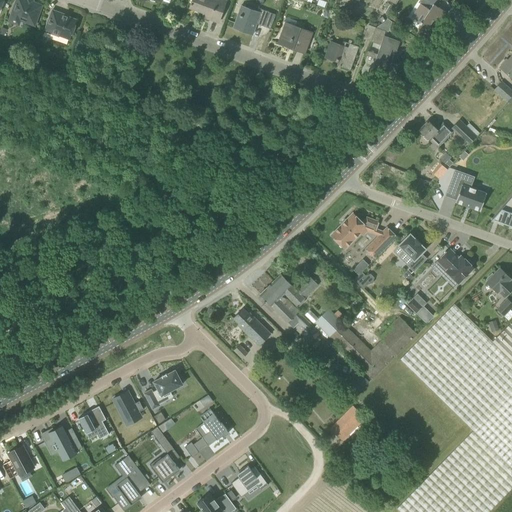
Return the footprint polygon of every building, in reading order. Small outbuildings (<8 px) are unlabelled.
[(24,0),(17,0),(15,7),(9,22),(19,26),(22,20),(34,25),(41,6),(24,0)] [(224,0),(192,0),(190,8),(211,15),(210,19),(218,22),(227,1),(224,0)] [(418,27),(425,33),(436,16),(441,20),(446,12),(433,5),(430,9),(421,3),(412,17),(420,22),(419,23),(420,23),(418,27)] [(256,11),(241,5),(240,5),(233,28),(253,35),(257,24),(264,27),(269,12),(257,7),(256,11)] [(74,26),(76,21),(62,16),(63,14),(52,10),(44,31),(51,34),(52,32),(69,38),(71,33),(73,32),(75,28),(74,26)] [(398,18),(391,14),(389,18),(396,22),(398,18)] [(287,23),(279,43),(288,47),(288,48),(305,54),(313,33),(287,23)] [(364,39),(371,41),(376,28),(368,25),(364,39)] [(385,31),(376,28),(371,41),(380,45),(372,70),(378,72),(379,70),(395,76),(399,65),(397,64),(397,63),(395,62),(395,63),(388,60),(392,49),(397,51),(400,42),(383,36),(385,31)] [(42,38),(34,41),(37,47),(45,44),(42,38)] [(331,41),(325,57),(338,62),(338,61),(344,62),(342,67),(350,70),(358,47),(350,44),(349,48),(331,41)] [(511,56),(508,61),(507,59),(500,68),(511,78),(511,56)] [(493,90),(507,102),(511,95),(511,90),(501,81),(493,90)] [(452,128),(469,144),(477,136),(460,119),(452,128)] [(428,120),(419,130),(424,135),(424,137),(427,140),(429,140),(430,141),(432,140),(439,147),(453,132),(444,123),(437,129),(428,120)] [(468,155),(464,151),(458,157),(463,161),(468,155)] [(407,179),(381,169),(377,178),(404,188),(407,179)] [(466,174),(455,169),(448,186),(457,189),(457,190),(459,191),(456,202),(480,211),(486,193),(462,185),(466,174)] [(511,196),(492,219),(511,226),(511,212),(511,213),(511,212),(511,196)] [(331,235),(345,249),(366,227),(375,230),(378,222),(367,218),(362,222),(353,213),(331,235)] [(368,251),(375,258),(396,236),(387,228),(382,233),(384,235),(368,251)] [(399,257),(414,271),(426,258),(421,253),(425,249),(421,244),(415,238),(410,234),(408,236),(406,235),(401,240),(403,241),(399,245),(404,251),(399,257)] [(449,249),(438,260),(445,267),(443,269),(458,283),(474,268),(472,266),(473,264),(468,259),(467,261),(461,255),(459,258),(449,249)] [(505,296),(511,288),(511,282),(509,280),(511,279),(500,268),(493,275),(492,274),(487,279),(488,281),(487,282),(497,292),(498,291),(504,297),(505,297),(505,296)] [(406,279),(410,274),(411,274),(407,270),(402,275),(406,279)] [(354,279),(364,288),(367,285),(373,283),(374,278),(370,274),(365,275),(362,272),(354,279)] [(265,274),(257,282),(263,288),(271,280),(265,274)] [(286,298),(282,302),(278,298),(284,293),(297,306),(298,305),(299,307),(304,302),(303,300),(304,299),(317,285),(309,276),(295,290),(291,286),(292,286),(281,274),(260,295),(259,297),(264,302),(265,300),(287,323),(299,311),(286,298)] [(413,298),(407,304),(416,313),(422,307),(413,298)] [(503,315),(511,305),(511,303),(507,299),(498,309),(503,315)] [(473,431),(397,508),(401,511),(488,511),(511,488),(511,324),(511,323),(492,342),(454,304),(400,359),(473,431)] [(238,325),(259,346),(271,334),(249,312),(248,314),(242,308),(233,318),(239,323),(238,325)] [(382,341),(371,352),(327,308),(313,322),(371,380),(416,335),(398,317),(379,338),(382,341)] [(234,350),(242,359),(248,353),(239,345),(234,350)] [(151,389),(144,393),(152,407),(159,404),(155,397),(161,395),(182,384),(175,370),(167,375),(166,374),(162,376),(162,377),(154,381),(158,389),(153,392),(151,389)] [(361,375),(352,384),(360,391),(369,382),(361,375)] [(127,391),(113,399),(124,420),(140,412),(144,410),(139,401),(134,404),(127,391)] [(193,404),(197,411),(213,402),(209,395),(193,404)] [(364,418),(353,407),(330,429),(342,441),(364,418)] [(83,416),(78,418),(89,438),(97,434),(100,439),(109,434),(102,421),(106,419),(100,409),(99,409),(84,417),(83,416)] [(210,409),(200,416),(211,431),(202,437),(208,446),(222,436),(223,437),(229,433),(221,423),(210,409)] [(163,412),(155,416),(159,424),(167,419),(163,412)] [(167,421),(159,426),(163,432),(170,427),(167,421)] [(82,447),(72,428),(66,431),(62,425),(62,426),(49,433),(63,461),(77,454),(76,451),(82,447)] [(163,435),(157,427),(151,431),(157,440),(163,435)] [(36,443),(43,440),(41,433),(33,436),(36,443)] [(192,457),(199,453),(191,442),(185,447),(192,457)] [(23,446),(8,454),(19,475),(34,467),(23,446)] [(160,457),(150,465),(163,482),(179,470),(173,462),(180,457),(174,449),(161,458),(160,457)] [(120,491),(113,496),(124,511),(139,500),(137,498),(140,495),(138,493),(150,484),(128,455),(115,465),(125,479),(116,486),(120,491)] [(239,477),(231,483),(241,497),(244,494),(257,485),(261,490),(268,485),(254,466),(250,469),(248,466),(245,468),(245,467),(238,471),(239,472),(237,474),(239,477)] [(76,467),(62,475),(66,483),(80,474),(76,467)] [(231,490),(227,493),(232,500),(236,497),(231,490)] [(205,497),(197,503),(203,511),(231,511),(220,496),(215,500),(211,495),(210,494),(205,497)] [(31,496),(22,501),(26,508),(35,504),(31,496)] [(100,502),(96,496),(91,500),(95,506),(100,502)] [(65,509),(73,503),(69,497),(61,503),(65,509)] [(40,511),(45,509),(40,503),(29,511),(40,511)]
